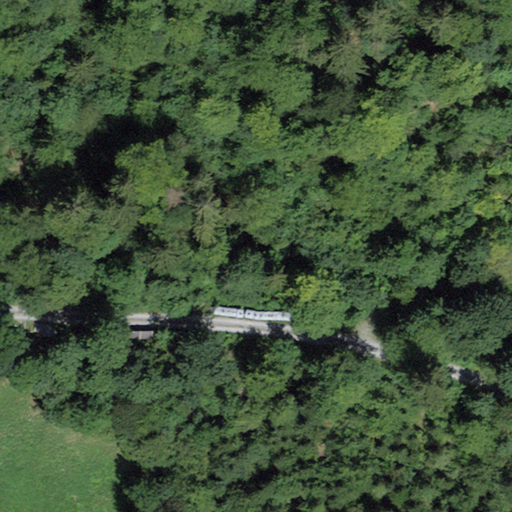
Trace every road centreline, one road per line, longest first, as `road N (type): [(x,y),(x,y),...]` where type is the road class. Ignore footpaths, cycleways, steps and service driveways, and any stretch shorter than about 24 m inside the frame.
road 1 (track): [(28,310),(279,327),(511,385)]
road 2 (track): [(511,273),(390,305),(357,342)]
